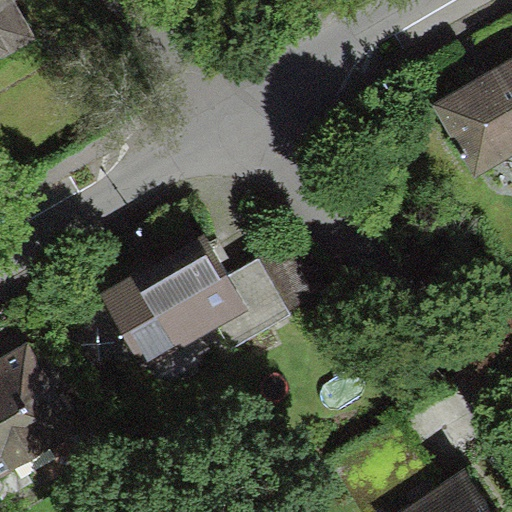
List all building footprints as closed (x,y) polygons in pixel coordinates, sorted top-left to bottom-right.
[(0,0),(0,66),(42,41),(17,0),(0,0)] [(477,162),(511,143),(511,42),(435,84),(477,162)] [(249,310),(204,236),(104,295),(149,369),(249,310)] [(0,462),(60,427),(16,352),(0,361),(0,462)] [(477,511),(456,476),(394,511),(477,511)]
